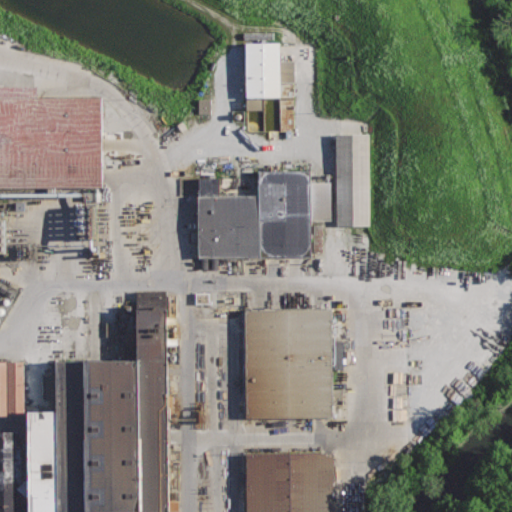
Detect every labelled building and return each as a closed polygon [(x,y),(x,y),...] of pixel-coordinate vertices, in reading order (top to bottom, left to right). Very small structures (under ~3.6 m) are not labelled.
[(287,43),(242,44),(244,111),(276,110),(276,99),(289,98),(287,43)] [(82,94),(24,95),(24,84),(0,84),(0,182),(83,182),(82,94)] [(209,114),(208,99),(197,99),(197,114),(209,114)] [(370,226),(368,134),(334,135),(336,227),(370,226)] [(314,172),(260,173),(260,195),(225,195),(225,177),(199,178),(199,259),(315,259),(314,172)] [(163,511),(160,293),(123,293),(123,335),(114,335),(114,362),(48,363),(49,416),(23,416),(25,511),(163,511)] [(341,312),(248,312),(248,419),(342,419),(341,312)] [(0,414),(11,414),(10,399),(20,399),(19,360),(0,360),(0,414)] [(341,511),(341,454),(249,455),(249,511),(341,511)]
